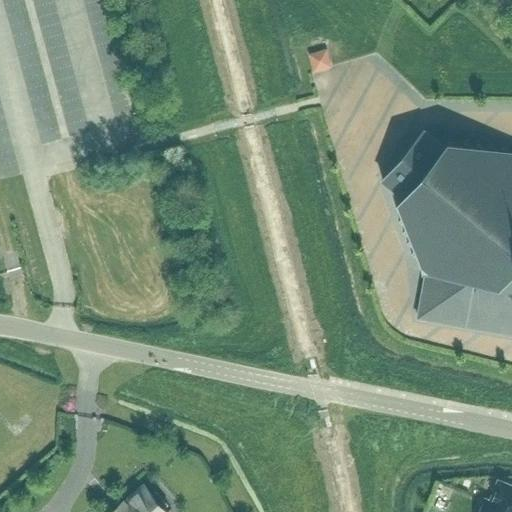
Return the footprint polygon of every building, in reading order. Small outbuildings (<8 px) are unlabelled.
[(351,40),(308,52),(313,70),(356,58),(351,40)] [(68,111),(60,115),(65,127),(83,118),(73,98),(64,102),(68,111)] [(405,223),(402,228),(410,235),(406,240),(414,247),(410,252),(419,259),(423,270),(425,271),(417,316),(511,333),(511,152),(501,144),(497,149),(488,142),(484,147),(476,140),(472,145),(464,138),(459,143),(446,141),(443,145),(422,128),(381,178),(401,195),(397,199),(402,211),(397,217),(405,223)] [(511,511),(511,484),(503,481),(495,502),(489,499),(484,497),(477,511),(511,511)] [(166,511),(162,507),(166,503),(154,490),(150,493),(143,485),(124,502),(122,500),(108,511),(166,511)]
